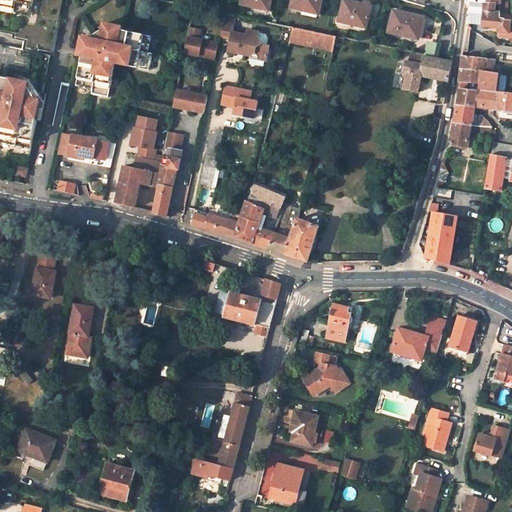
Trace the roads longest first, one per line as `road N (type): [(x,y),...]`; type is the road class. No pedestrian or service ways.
road 1 (tertiary): [(0,195),(110,213),(312,276)]
road 2 (residential): [(462,8),(439,152),(403,276)]
road 3 (residential): [(312,276),(288,311),(230,511)]
road 4 (unknown): [(184,236),(224,42)]
road 5 (residential): [(499,301),(455,460)]
